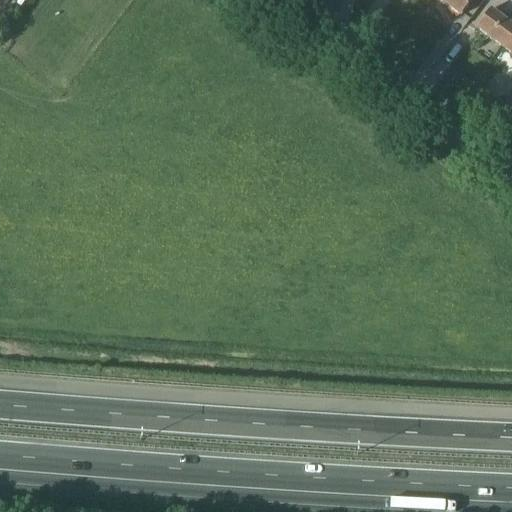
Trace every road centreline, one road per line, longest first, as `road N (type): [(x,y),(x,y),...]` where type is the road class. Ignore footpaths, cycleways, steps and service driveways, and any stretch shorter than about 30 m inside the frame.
road 1 (motorway): [(511,438),(0,405)]
road 2 (motorway): [(0,456),(511,488)]
road 3 (secondary): [(511,180),(309,27)]
